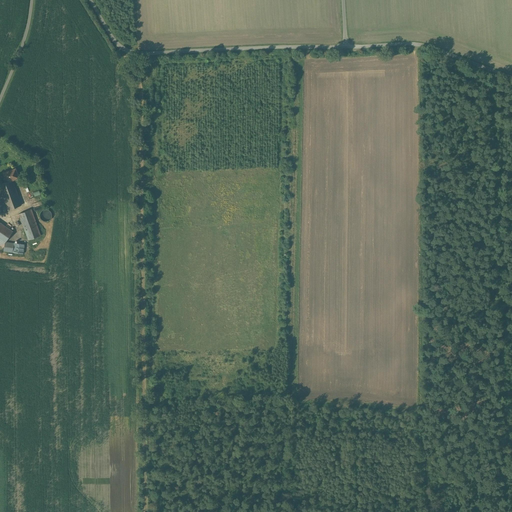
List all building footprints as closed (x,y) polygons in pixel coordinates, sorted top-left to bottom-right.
[(16,168),(3,173),(6,182),(0,184),(0,186),(1,190),(14,185),(12,180),(19,178),(16,168)] [(14,185),(1,190),(8,210),(21,205),(14,185)] [(30,199),(41,195),(39,190),(29,193),(28,193),(30,199)] [(30,199),(32,204),(42,200),(41,195),(30,199)] [(33,208),(43,205),(42,200),(32,204),(33,208)] [(35,221),(31,209),(19,214),(28,240),(42,235),(37,221),(35,221)] [(0,244),(3,246),(13,232),(0,223),(0,244)] [(24,244),(14,243),(13,252),(23,254),(24,244)]
